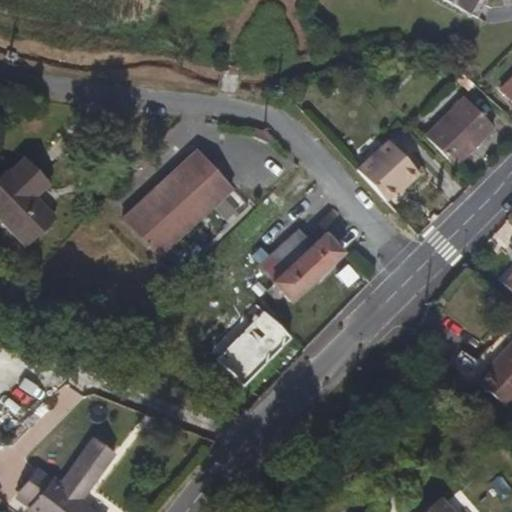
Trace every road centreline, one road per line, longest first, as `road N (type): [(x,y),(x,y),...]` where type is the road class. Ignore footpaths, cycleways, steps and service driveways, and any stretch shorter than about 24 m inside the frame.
road 1 (residential): [(419,271),(280,115),(0,86)]
road 2 (tertiary): [(208,511),(419,271)]
road 3 (tertiary): [(419,271),(511,175)]
